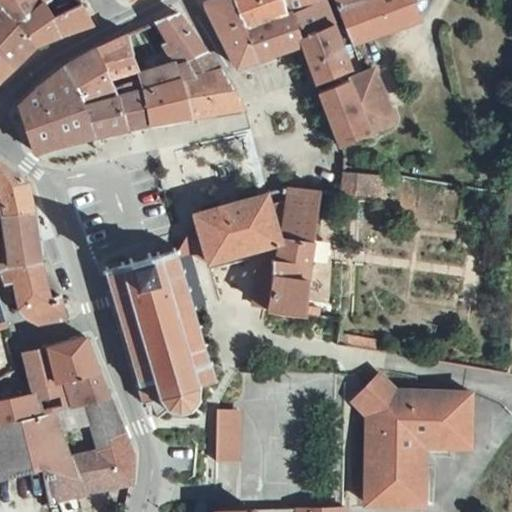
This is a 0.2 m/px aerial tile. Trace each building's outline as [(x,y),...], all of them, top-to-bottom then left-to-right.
[(51,0),(34,0),(0,8),(36,44),(92,23),(82,3),(81,4),(59,13),(56,8),(51,0)] [(59,13),(81,4),(79,0),(75,0),(56,8),(59,13)] [(237,66),(260,59),(250,27),(237,0),(206,0),(203,2),(232,59),(237,66)] [(237,0),(250,27),(290,14),(288,9),(284,0),(237,0)] [(335,0),(338,8),(356,0),(284,0),(288,9),(310,0),(335,0)] [(303,46),(307,58),(341,43),(322,0),(310,0),(288,9),(290,14),(303,46)] [(356,0),(338,8),(353,43),(418,16),(411,0),(356,0)] [(0,8),(0,50),(16,63),(36,44),(0,8)] [(205,49),(177,13),(158,21),(187,59),(205,49)] [(290,14),(250,27),(260,59),(303,46),(290,14)] [(103,44),(94,49),(109,80),(135,70),(127,33),(118,37),(103,44)] [(316,81),(351,66),(341,43),(307,58),(316,81)] [(66,65),(82,106),(117,98),(113,89),(109,80),(94,49),(84,54),(66,65)] [(205,49),(187,59),(194,71),(215,62),(205,49)] [(0,77),(2,76),(16,63),(0,50),(0,77)] [(174,68),(136,74),(137,80),(141,93),(180,76),(194,71),(187,59),(174,68)] [(180,76),(141,93),(147,123),(243,104),(225,75),(215,62),(194,71),(180,76)] [(93,134),(82,106),(66,65),(57,71),(39,84),(17,112),(24,117),(32,149),(62,142),(93,134)] [(395,120),(373,68),(365,70),(320,91),(340,145),(395,120)] [(137,80),(113,89),(117,98),(141,93),(137,80)] [(125,127),(147,123),(141,93),(117,98),(125,127)] [(93,134),(125,127),(117,98),(82,106),(93,134)] [(0,160),(0,193),(4,212),(31,208),(26,179),(0,160)] [(348,173),(348,196),(387,196),(387,173),(348,173)] [(321,190),(289,188),(281,244),(313,241),(321,190)] [(252,251),(281,244),(277,231),(274,219),(266,192),(192,211),(208,262),(252,251)] [(0,267),(39,259),(31,208),(4,212),(0,193),(0,267)] [(263,302),(304,311),(313,241),(281,244),(267,288),(263,302)] [(198,386),(219,379),(196,305),(180,251),(178,244),(99,272),(140,400),(143,404),(163,398),(165,402),(168,405),(172,408),(177,410),(182,410),(187,409),(191,407),(195,403),(197,399),(199,395),(199,390),(198,386)] [(281,244),(252,251),(267,288),(281,244)] [(192,247),(180,251),(196,305),(208,302),(192,247)] [(48,297),(39,259),(0,267),(0,268),(4,276),(13,302),(17,301),(27,315),(42,321),(64,317),(59,295),(48,297)] [(83,336),(48,344),(60,377),(97,368),(83,336)] [(35,391),(0,398),(0,422),(71,405),(60,377),(48,344),(24,349),(35,391)] [(97,368),(60,377),(71,405),(82,403),(108,396),(97,368)] [(381,371),(367,384),(352,397),(367,414),(367,503),(423,502),(424,441),(469,441),(470,415),(469,389),(399,389),(381,371)] [(108,396),(82,403),(83,407),(96,450),(128,441),(108,396)] [(54,414),(83,407),(82,403),(71,405),(0,422),(0,476),(11,473),(48,463),(68,458),(54,414)] [(244,412),(222,412),(221,459),(243,460),(244,412)] [(54,487),(57,497),(130,481),(133,453),(128,441),(96,450),(68,458),(48,463),(54,487)]
